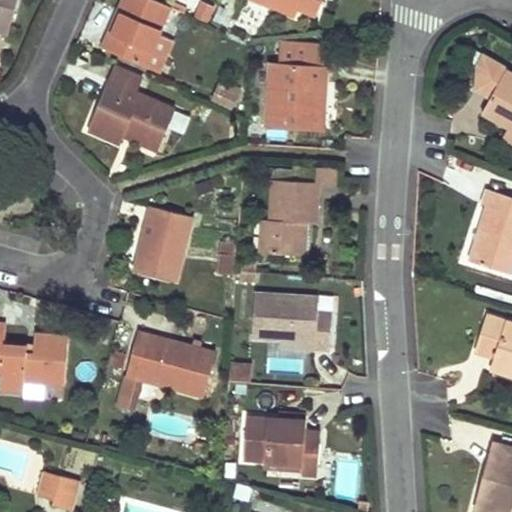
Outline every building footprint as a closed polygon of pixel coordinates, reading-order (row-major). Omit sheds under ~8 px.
[(17,0),(0,0),(0,30),(8,33),(17,0)] [(172,7),(156,0),(122,0),(115,18),(103,48),(146,66),(159,37),(172,7)] [(255,0),(295,17),(298,11),(316,18),(323,0),(255,0)] [(195,18),(211,23),(216,5),(200,1),(195,18)] [(159,37),(146,66),(161,73),(174,43),(159,37)] [(320,85),(326,85),(327,78),(328,68),(325,68),(327,47),(282,44),(280,65),(271,65),(267,124),(323,128),(325,105),(319,104),(320,85)] [(511,75),(506,72),(505,68),(484,55),(479,64),(478,71),(477,77),(481,80),(477,89),(491,97),(483,112),(508,126),(511,125),(511,75)] [(102,98),(89,131),(121,144),(123,138),(126,129),(162,145),(176,108),(136,91),(141,78),(114,67),(102,98)] [(221,92),(216,103),(233,110),(237,98),(221,92)] [(511,125),(508,126),(501,139),(511,144),(511,125)] [(162,145),(126,129),(123,138),(159,153),(162,145)] [(320,183),(272,179),(269,221),(262,220),(260,252),(298,255),(300,222),(309,223),(319,223),(320,203),(320,183)] [(480,230),(470,261),(511,273),(511,197),(486,189),(480,204),(487,207),(480,230)] [(194,218),(152,206),(147,221),(156,224),(151,244),(142,242),(139,254),(134,270),(179,281),(194,218)] [(156,224),(147,221),(142,242),(151,244),(156,224)] [(309,223),(300,222),(298,255),(307,255),(309,223)] [(220,255),(219,275),(233,275),(234,256),(220,255)] [(242,262),(242,272),(255,273),(255,264),(242,262)] [(255,283),(255,273),(242,272),(242,282),(255,283)] [(319,298),(256,293),(253,337),(280,340),(316,343),(315,350),(330,351),(332,329),(333,313),(318,311),(319,298)] [(511,324),(505,322),(506,318),(488,313),(482,329),(476,348),(495,354),(492,364),(511,369),(511,324)] [(6,323),(0,322),(0,371),(3,371),(2,389),(25,391),(26,381),(66,384),(69,335),(54,334),(35,333),(34,352),(27,352),(27,346),(5,344),(6,323)] [(154,341),(155,336),(145,334),(139,333),(118,406),(136,411),(144,381),(204,397),(217,352),(179,342),(177,348),(154,341)] [(179,342),(155,336),(154,341),(177,348),(179,342)] [(316,343),(280,340),(280,347),(315,350),(316,343)] [(307,358),(268,357),(268,373),(307,374),(307,358)] [(253,366),(232,364),(231,381),(252,382),(253,366)] [(511,369),(492,364),(491,369),(511,376),(511,369)] [(306,419),(248,417),(245,461),(266,462),(303,465),(302,472),(319,473),(321,449),(322,429),(306,428),(306,419)] [(511,448),(492,442),(482,481),(475,509),(486,511),(511,511),(511,448)] [(303,465),(266,462),(265,472),(302,475),(302,472),(303,465)] [(44,471),(39,494),(55,498),(61,475),(44,471)] [(71,509),(78,480),(61,475),(55,498),(53,505),(71,509)]
